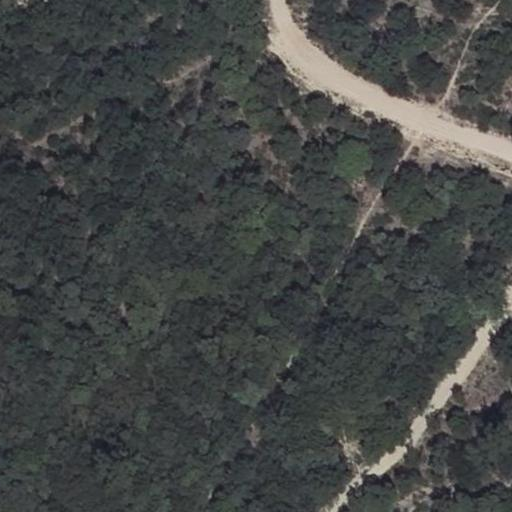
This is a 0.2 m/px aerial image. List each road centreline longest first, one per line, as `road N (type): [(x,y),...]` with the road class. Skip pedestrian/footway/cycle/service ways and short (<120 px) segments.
road 1 (track): [(511,166),(319,75),(281,27),(274,0)]
road 2 (track): [(329,511),(439,401),(511,302)]
